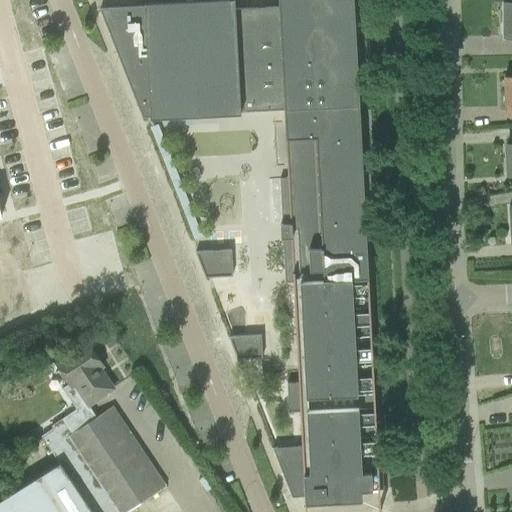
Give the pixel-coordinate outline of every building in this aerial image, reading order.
[(240,112),(283,110),(277,7),(259,8),(234,9),(233,0),(192,0),(143,3),(143,7),(99,9),(141,117),(149,117),(149,118),(240,113),(240,112)] [(277,0),(277,7),(283,110),(287,178),(279,179),(281,224),(279,224),(280,238),(282,238),(282,239),(291,239),(291,246),(286,247),(287,273),(293,273),(293,281),(284,281),(284,282),(292,282),(298,383),(286,383),(288,412),(299,411),(301,446),(271,448),(291,497),(303,496),(303,499),(305,499),(305,504),(361,500),(361,488),(376,487),(376,489),(378,489),(378,487),(382,487),(379,422),(375,422),(364,220),(371,220),(369,174),(362,175),(352,0),(277,0)] [(511,2),(502,2),(502,37),(511,36),(511,2)] [(511,76),(503,77),(504,111),(511,110),(511,76)] [(231,249),(194,251),(205,278),(232,276),(231,249)] [(218,332),(227,328),(207,283),(198,287),(218,332)] [(260,335),(227,337),(236,359),(261,358),(260,335)] [(85,339),(52,361),(67,385),(61,389),(75,410),(50,426),(52,429),(40,437),(58,464),(80,450),(70,435),(96,418),(89,408),(115,390),(101,369),(104,367),(85,339)] [(150,355),(156,368),(170,362),(164,348),(150,355)] [(271,378),(272,410),(282,409),(282,378),(271,378)] [(0,499),(0,511),(125,511),(165,486),(112,406),(96,418),(70,435),(80,450),(58,464),(0,499)]
